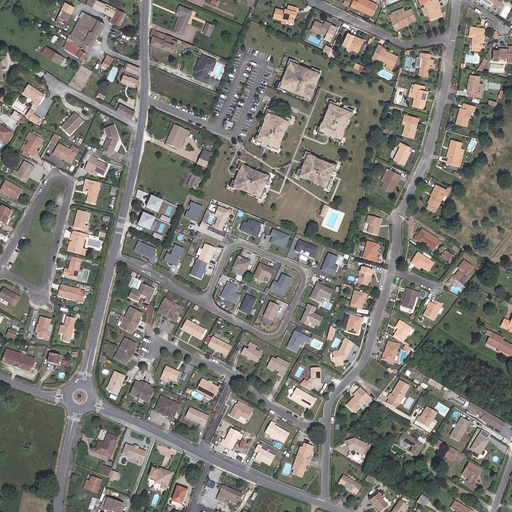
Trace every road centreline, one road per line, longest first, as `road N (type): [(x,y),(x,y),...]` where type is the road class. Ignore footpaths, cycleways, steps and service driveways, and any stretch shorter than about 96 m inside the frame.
road 1 (residential): [(323,504),(90,402)]
road 2 (residential): [(0,270),(53,173),(71,182),(45,296)]
road 3 (residential): [(452,36),(446,85),(425,159),(400,209),(391,268)]
road 4 (residential): [(205,304),(271,336),(304,283),(300,268),(243,244),(225,253)]
road 5 (residential): [(155,340),(251,386),(304,425),(326,427)]
road 6 (residential): [(391,268),(367,350),(331,397),(326,427)]
road 7 (residential): [(310,0),(398,42),(452,36)]
road 8 (secondary): [(113,257),(142,128)]
road 9 (secondary): [(82,384),(113,257)]
road 10 (secondary): [(142,128),(146,0)]
